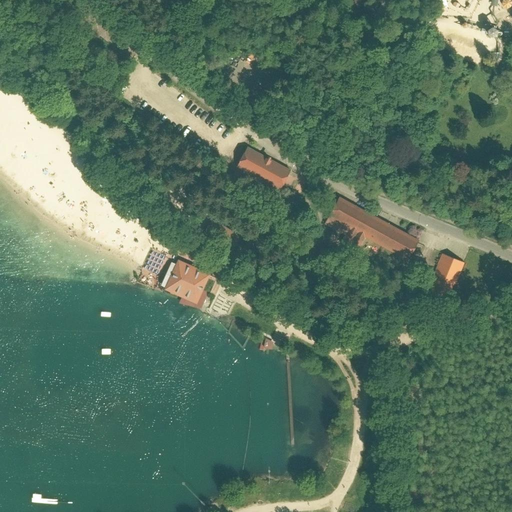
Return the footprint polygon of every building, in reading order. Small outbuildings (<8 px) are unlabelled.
[(288,174),(245,150),(234,169),(277,194),(288,174)] [(413,237),(330,193),(315,221),(349,238),(353,230),(403,256),(413,237)] [(241,240),(211,219),(199,236),(229,257),(241,240)] [(445,286),(455,258),(433,250),(423,278),(445,286)] [(178,262),(166,292),(200,305),(211,275),(178,262)]
